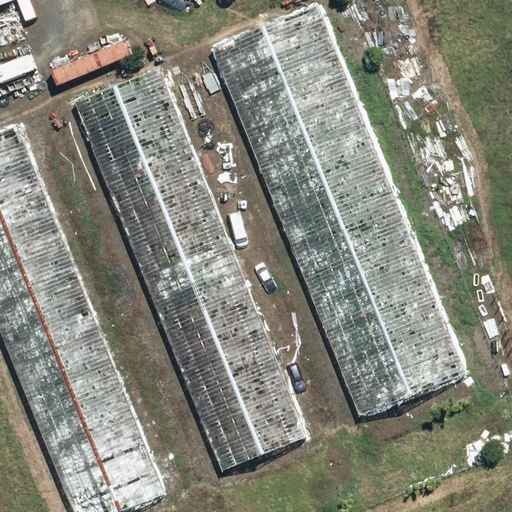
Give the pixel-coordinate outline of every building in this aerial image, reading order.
[(321,5),(215,47),(361,416),(467,374),(321,5)] [(129,42),(53,71),(60,89),(136,59),(129,42)] [(29,58),(0,68),(0,84),(34,72),(29,58)] [(161,70),(76,104),(223,472),(308,438),(161,70)] [(18,126),(0,133),(0,326),(74,511),(120,511),(166,494),(18,126)]
